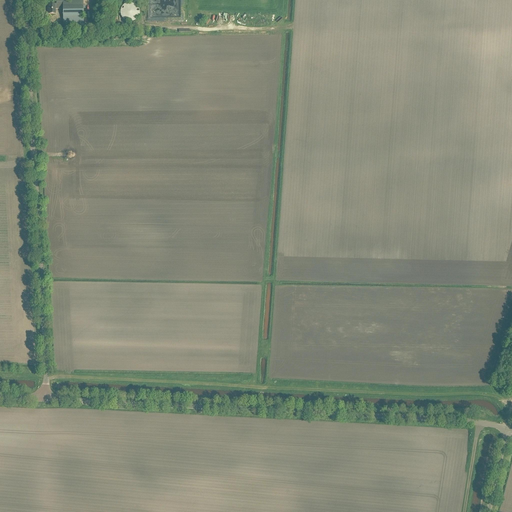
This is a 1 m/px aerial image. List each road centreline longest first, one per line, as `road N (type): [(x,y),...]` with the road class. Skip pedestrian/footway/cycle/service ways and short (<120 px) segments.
road 1 (unclassified): [(507,429),(47,400)]
road 2 (tertiary): [(47,400),(23,0)]
